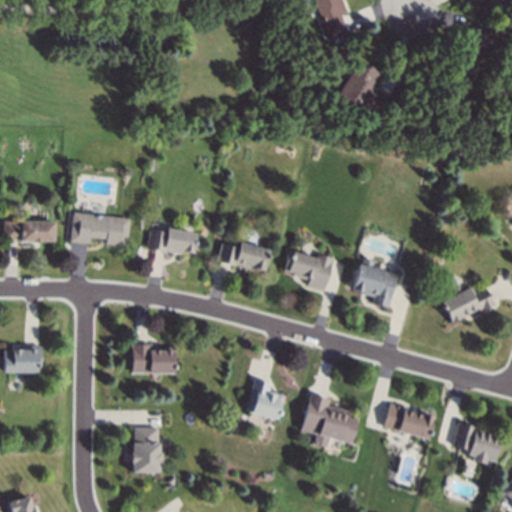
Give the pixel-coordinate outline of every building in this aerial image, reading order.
[(327,39),(312,0),(340,0),(346,15),(340,18),(346,32),(327,39)] [(497,65),(472,56),(475,47),(471,45),(478,25),(502,34),(498,46),(503,48),(497,65)] [(460,81),(452,60),(466,54),(474,76),(460,81)] [(377,119),(337,94),(358,62),(378,75),(371,87),(390,99),(377,119)] [(125,249),(103,246),(104,240),(87,239),(87,245),(68,243),(71,214),(128,220),(125,249)] [(20,242),(20,241),(2,241),(2,222),(52,222),(52,243),(20,242)] [(180,255),(145,249),(148,230),(164,232),(164,230),(194,235),(190,254),(181,253),(180,255)] [(262,274),(215,262),(220,244),(237,248),(238,244),(268,252),(262,274)] [(323,292),(305,288),(307,282),(291,278),(292,274),(283,272),(288,253),(295,255),(295,254),(318,259),(319,257),(331,260),(323,292)] [(386,308),(370,304),(372,298),(360,295),(361,292),(352,290),(358,265),(360,266),(362,258),(373,261),(372,265),(387,269),(386,274),(395,276),(386,308)] [(449,325),(438,305),(448,300),(445,294),(454,289),(457,294),(465,289),(470,297),(484,289),(492,304),(476,313),(475,311),(449,325)] [(130,374),(130,347),(148,347),(148,351),(172,351),(172,374),(130,374)] [(2,373),(2,352),(11,352),(11,349),(41,349),(41,370),(35,370),(35,373),(2,373)] [(277,420),(244,412),(252,380),(269,385),(267,393),(283,397),(277,420)] [(306,395),(321,399),(320,405),(343,411),(341,417),(351,420),(345,441),(324,436),(321,446),(310,442),(313,432),(297,428),(306,395)] [(426,440),(382,428),(388,405),(420,414),(432,418),(426,440)] [(456,421),(472,425),(472,428),(480,430),(479,431),(485,433),(485,432),(495,434),(489,456),(481,454),(480,459),(470,456),(471,452),(465,451),(466,446),(451,442),(456,421)] [(131,473),(131,444),(133,444),(133,429),(156,429),(156,444),(158,444),(157,453),(160,453),(160,465),(158,465),(157,474),(131,473)] [(511,507),(497,493),(511,476),(511,507)] [(9,511),(6,503),(28,497),(31,507),(32,506),(33,511),(9,511)]
